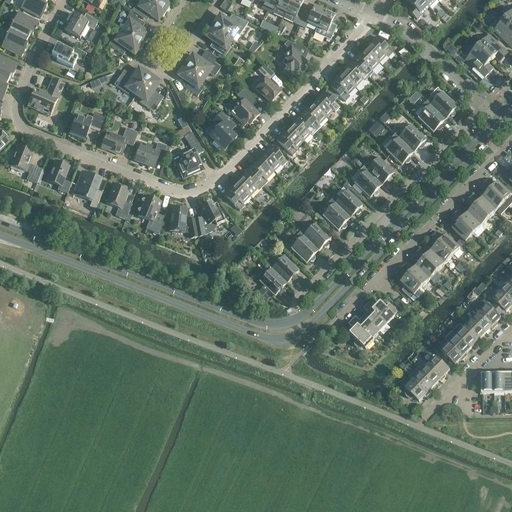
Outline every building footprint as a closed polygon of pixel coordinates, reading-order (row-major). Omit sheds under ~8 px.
[(48,1),(45,0),(25,0),(20,9),(32,15),(35,10),(44,14),(47,7),(45,6),(48,1)] [(80,0),(80,1),(97,11),(103,0),(80,0)] [(147,0),(144,0),(142,5),(139,2),(132,12),(143,20),(147,15),(158,22),(161,18),(163,19),(167,13),(147,0)] [(147,0),(167,13),(171,7),(169,6),(172,2),(170,0),(147,0)] [(261,9),(267,12),(273,0),(272,0),(255,0),(264,4),(261,9)] [(283,19),(292,0),(279,0),(278,3),(273,0),(267,12),(274,15),(273,15),(283,20),(283,19)] [(292,0),(283,19),(299,27),(304,15),(299,13),(304,1),(302,0),(292,0)] [(429,8),(420,0),(410,0),(407,3),(411,7),(407,11),(417,21),(429,8)] [(436,1),(435,0),(420,0),(429,8),(436,1)] [(307,24),(317,29),(325,13),(322,12),(323,10),(315,6),(310,18),(304,15),(299,27),(305,30),(307,24)] [(315,34),(324,38),(324,39),(330,42),(336,30),(330,27),(336,16),(328,12),(327,14),(325,13),(317,29),(315,34)] [(12,26),(10,31),(28,40),(31,35),(33,36),(36,29),(28,25),(31,19),(18,13),(13,24),(12,23),(11,25),(12,26)] [(64,31),(80,40),(81,38),(84,39),(89,29),(94,32),(99,23),(85,15),(82,21),(70,14),(66,22),(69,23),(64,31)] [(126,27),(122,33),(143,47),(148,41),(146,40),(149,36),(138,28),(141,22),(130,15),(123,24),(126,27)] [(215,20),(211,26),(232,41),(236,35),(239,37),(249,24),(236,18),(231,25),(220,17),(217,21),(215,20)] [(511,25),(506,19),(494,31),(511,48),(511,25)] [(263,30),(267,24),(261,21),(258,28),(263,30)] [(429,25),(424,31),(431,37),(437,32),(429,25)] [(209,33),(206,38),(217,45),(213,51),(225,58),(231,49),(228,46),(232,41),(211,26),(207,32),(209,33)] [(28,40),(10,31),(7,36),(6,35),(5,37),(6,38),(1,48),(13,54),(16,48),(24,52),(28,46),(26,45),(28,40)] [(143,47),(122,33),(118,38),(115,36),(108,46),(120,54),(123,48),(135,56),(137,52),(139,53),(143,47)] [(489,36),(478,48),(492,62),(496,57),(497,59),(497,60),(500,63),(508,54),(489,36)] [(366,52),(379,65),(386,57),(388,59),(392,54),(376,38),(370,44),(372,46),(366,52)] [(292,78),(292,77),(294,76),(296,78),(305,68),(304,68),(308,64),(304,60),(309,52),(288,42),(285,46),(289,50),(284,55),(286,57),(286,58),(280,64),(286,70),(284,73),(288,77),(289,78),(290,78),(291,78),(292,78)] [(87,55),(80,51),(73,47),(71,53),(57,46),(52,56),(58,59),(56,62),(73,69),(77,60),(83,62),(87,55)] [(459,52),(453,46),(448,51),(454,57),(459,52)] [(492,62),(478,48),(466,60),(485,78),(493,70),(491,67),(489,67),(488,66),(492,62)] [(358,57),(352,63),(369,78),(373,74),(372,72),(379,65),(366,52),(360,58),(358,57)] [(184,66),(205,80),(209,74),(215,78),(224,64),(210,55),(206,61),(202,58),(200,61),(193,57),(190,61),(188,60),(184,66)] [(0,78),(8,82),(10,77),(13,78),(16,71),(7,67),(10,61),(0,57),(0,78)] [(364,83),(369,78),(352,63),(347,68),(349,70),(343,76),(356,89),(363,81),(364,83)] [(184,66),(183,67),(180,72),(181,73),(178,77),(190,85),(186,90),(197,98),(204,88),(201,86),(205,80),(184,66)] [(271,104),(281,93),(269,81),(274,76),(264,66),(258,72),(266,80),(256,90),(271,104)] [(136,97),(150,76),(144,71),(143,73),(139,70),(131,81),(122,75),(114,86),(128,96),(130,92),(136,97)] [(150,76),(136,97),(142,101),(140,104),(153,113),(161,102),(152,96),(160,84),(155,82),(157,80),(150,76)] [(356,89),(343,76),(337,82),(335,81),(329,87),(330,88),(328,91),(336,100),(339,97),(344,101),(356,89)] [(0,92),(5,95),(8,88),(6,87),(8,82),(0,78),(0,92)] [(64,85),(62,84),(53,80),(46,96),(35,91),(28,108),(50,117),(64,85)] [(100,86),(98,81),(90,84),(92,90),(101,87),(100,86)] [(243,102),(238,108),(237,107),(236,108),(236,109),(231,115),(244,127),(250,121),(252,123),(259,116),(250,106),(255,101),(243,90),(237,97),(243,102)] [(319,101),(313,107),(326,119),(333,112),(335,113),(340,109),(333,102),(336,100),(328,91),(325,94),(323,93),(317,99),(319,101)] [(187,101),(184,93),(177,97),(181,104),(187,101)] [(408,101),(412,106),(421,98),(416,93),(408,101)] [(431,98),(426,103),(445,121),(450,116),(451,118),(454,117),(456,115),(456,113),(455,111),(458,108),(442,93),(435,101),(431,98)] [(359,101),(364,106),(368,101),(363,97),(359,101)] [(445,121),(426,103),(422,107),(425,111),(417,119),(433,134),(436,130),(437,132),(440,132),(442,129),(442,127),(441,126),(445,121)] [(326,119),(313,107),(307,113),(305,111),(300,117),(316,133),(321,128),(319,127),(326,119)] [(386,113),(381,118),(385,122),(390,116),(386,113)] [(224,151),(237,139),(227,130),(232,124),(222,114),(213,122),(217,126),(215,128),(217,131),(210,138),(215,142),(212,145),(219,152),(222,149),(224,151)] [(70,136),(80,140),(85,142),(90,129),(99,132),(104,119),(94,115),(92,120),(87,118),(86,121),(77,117),(70,136)] [(296,125),(290,131),(303,143),(310,136),(312,138),(316,133),(300,117),(294,123),(296,125)] [(184,118),(179,120),(184,131),(177,133),(179,138),(190,133),(184,118)] [(375,138),(383,129),(377,123),(369,132),(375,138)] [(395,135),(414,154),(418,149),(419,150),(422,150),(424,148),(424,145),(423,144),(426,141),(411,126),(403,134),(399,130),(395,135)] [(107,134),(102,149),(122,156),(126,145),(133,148),(138,134),(126,129),(122,140),(107,134)] [(303,143),(290,131),(284,137),(282,135),(276,142),(293,157),(297,153),(295,151),(303,143)] [(0,151),(9,143),(0,133),(0,151)] [(193,152),(180,158),(179,155),(171,159),(175,166),(178,165),(184,179),(203,171),(196,156),(203,153),(191,133),(184,138),(193,152)] [(414,154),(395,135),(390,140),(393,144),(386,152),(401,167),(404,163),(406,165),(408,165),(411,162),(410,160),(409,158),(414,154)] [(155,153),(151,152),(153,147),(147,144),(145,149),(140,147),(135,161),(154,169),(159,158),(165,161),(170,149),(158,144),(155,153)] [(266,155),(260,161),(273,174),(281,166),(282,168),(287,163),(271,147),(265,153),(266,155)] [(18,148),(10,167),(25,173),(25,172),(29,174),(26,181),(37,185),(42,170),(28,165),(33,154),(18,148)] [(365,166),(363,168),(382,187),(386,182),(388,183),(390,183),(393,181),(392,178),(391,177),(394,174),(379,159),(371,167),(368,163),(365,166)] [(273,174),(260,161),(254,168),(253,166),(247,172),(263,188),(268,183),(266,181),(273,174)] [(57,191),(67,195),(72,184),(64,181),(69,168),(55,163),(51,173),(50,173),(47,182),(59,187),(57,191)] [(362,176),(354,184),(369,199),(373,196),(374,197),(377,197),(379,195),(379,192),(377,191),(382,187),(363,168),(361,170),(358,173),(362,176)] [(243,179),(237,185),(250,198),(257,190),(259,192),(263,188),(247,172),(241,178),(243,179)] [(82,173),(74,195),(92,203),(90,208),(96,211),(102,194),(97,192),(101,180),(82,173)] [(488,181),(484,185),(509,208),(511,204),(511,195),(498,183),(494,187),(488,181)] [(250,198),(237,185),(231,192),(229,190),(223,196),(240,212),(244,207),(243,205),(250,198)] [(483,199),(497,212),(501,216),(509,208),(484,185),(481,188),(487,195),(483,199)] [(132,206),(124,202),(128,191),(115,186),(107,205),(118,209),(115,217),(126,221),(132,206)] [(331,201),(350,219),(355,215),(356,216),(359,216),(361,214),(361,211),(360,210),(363,206),(347,191),(339,199),(336,196),(331,201)] [(473,197),(469,200),(489,220),(497,212),(483,199),(479,203),(473,197)] [(146,230),(159,235),(164,218),(157,215),(161,204),(145,198),(144,201),(141,202),(142,204),(143,204),(140,211),(137,212),(138,214),(139,214),(138,218),(149,222),(146,230)] [(482,227),(489,220),(469,200),(466,204),(472,210),(468,214),(482,227)] [(350,219),(331,201),(327,206),(330,209),(322,217),(338,232),(341,229),(342,230),(345,230),(347,228),(347,225),(346,224),(350,219)] [(202,219),(195,221),(199,238),(205,237),(205,236),(212,232),(216,227),(225,223),(216,206),(212,208),(210,204),(200,209),(205,218),(202,219)] [(199,238),(195,221),(188,222),(188,219),(186,219),(187,210),(172,208),(170,232),(190,235),(191,240),(199,238)] [(454,216),(474,235),(482,227),(468,214),(464,218),(458,212),(454,216)] [(466,243),(474,235),(454,216),(451,219),(457,226),(453,230),(466,243)] [(353,220),(348,224),(355,231),(359,228),(353,220)] [(331,239),(316,224),(308,232),(304,229),(300,234),(319,252),(323,247),(324,249),(327,249),(329,246),(329,244),(328,243),(331,239)] [(319,252),(300,234),(295,239),(298,242),(291,250),(306,265),(309,262),(311,263),(313,263),(315,260),(315,258),(314,257),(319,252)] [(433,238),(453,257),(461,249),(447,236),(442,240),(436,234),(433,238)] [(453,257),(433,238),(429,242),(435,248),(431,252),(445,265),(453,257)] [(445,265),(431,252),(427,256),(421,250),(418,253),(438,273),(445,265)] [(438,273),(418,253),(414,257),(420,263),(416,267),(430,281),(438,273)] [(268,267),(287,285),(291,280),(293,281),(295,281),(297,279),(297,276),(296,275),(299,272),(284,257),(276,265),(273,262),(268,267)] [(430,281),(416,267),(412,272),(406,265),(403,269),(423,289),(430,281)] [(282,289),(287,285),(268,267),(263,271),(267,275),(259,283),(274,298),(278,294),(279,296),(281,296),(284,293),(284,291),(282,289)] [(423,289),(403,269),(399,273),(405,279),(401,283),(406,288),(402,291),(410,299),(413,295),(415,297),(423,289)] [(483,284),(477,290),(481,294),(487,288),(483,284)] [(511,288),(508,284),(500,292),(511,303),(511,288)] [(511,303),(500,292),(490,303),(502,315),(505,312),(506,314),(511,308),(511,303)] [(500,317),(502,315),(490,303),(486,299),(476,310),(480,313),(495,329),(498,326),(496,324),(501,319),(500,317)] [(398,300),(395,304),(394,305),(399,309),(403,305),(398,300)] [(386,308),(381,303),(377,308),(371,302),(367,305),(387,325),(395,317),(394,316),(397,312),(390,304),(386,308)] [(370,315),(366,319),(380,333),(387,325),(367,305),(364,309),(370,315)] [(480,313),(472,321),(486,335),(491,330),(492,331),(495,329),(480,313)] [(352,321),(372,341),(380,333),(366,319),(362,323),(356,317),(352,321)] [(351,335),(358,342),(357,343),(357,344),(356,345),(356,346),(356,347),(357,348),(358,349),(358,350),(359,350),(360,350),(361,351),(362,350),(363,350),(364,350),(365,349),(366,350),(374,342),(372,341),(352,321),(349,325),(355,331),(351,335)] [(486,335),(472,321),(465,329),(480,344),(483,341),(481,340),(486,335)] [(460,325),(453,332),(471,350),(476,345),(477,347),(480,344),(465,329),(460,325)] [(445,340),(449,344),(465,359),(467,357),(466,355),(471,350),(453,332),(445,340)] [(465,359),(449,344),(441,353),(446,357),(453,364),(455,366),(461,360),(462,362),(465,359)] [(446,357),(445,359),(452,366),(453,364),(446,357)] [(436,358),(429,366),(444,381),(447,378),(445,377),(450,371),(436,358)] [(417,369),(436,389),(444,381),(429,366),(424,362),(417,369)] [(429,396),(436,389),(417,369),(409,377),(413,381),(429,396)] [(482,376),(483,380),(483,395),(494,395),(494,373),(490,373),(490,376),(482,376)] [(494,373),(494,395),(505,395),(505,375),(497,375),(497,373),(494,373)] [(406,389),(407,391),(406,392),(406,393),(406,394),(406,395),(406,396),(406,397),(407,398),(407,399),(408,399),(409,400),(410,400),(411,400),(413,400),(414,399),(415,399),(419,403),(426,396),(428,397),(429,396),(413,381),(406,389)]
